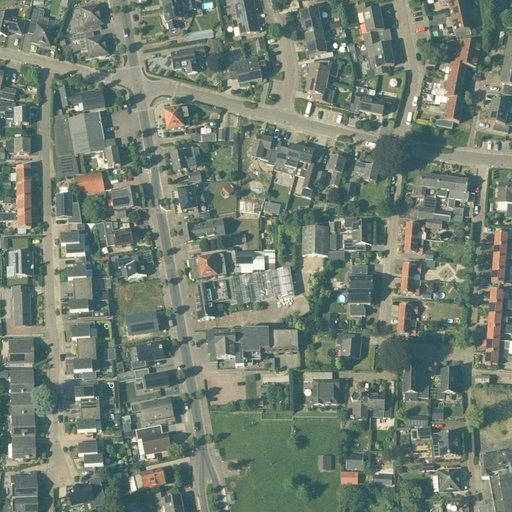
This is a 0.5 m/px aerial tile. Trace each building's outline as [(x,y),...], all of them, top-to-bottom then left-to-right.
[(32,0),(31,7),(43,8),(43,0),(32,0)] [(160,0),(161,4),(163,4),(164,10),(195,5),(201,3),(200,0),(180,0),(179,0),(160,0)] [(442,7),(448,6),(450,13),(465,9),(462,0),(452,0),(441,2),(442,7)] [(234,7),(237,22),(257,19),(253,3),(234,7)] [(320,21),(318,10),(323,9),(322,4),(314,6),(314,11),(300,14),(302,21),(298,22),(299,26),(320,21)] [(184,21),(183,14),(197,11),(195,5),(164,10),(165,17),(164,18),(165,22),(166,23),(167,24),(168,24),(169,32),(178,31),(176,23),(184,21)] [(358,16),(363,15),(365,25),(382,22),(380,11),(374,12),(372,5),(357,8),(358,16)] [(72,37),(72,38),(87,35),(94,33),(93,28),(101,26),(103,24),(100,8),(98,7),(80,10),(82,21),(78,21),(80,29),(75,30),(76,37),(72,37)] [(21,9),(19,18),(27,20),(29,11),(21,9)] [(450,13),(451,19),(445,21),(446,25),(467,20),(465,9),(450,13)] [(35,28),(31,44),(50,49),(55,30),(47,28),(49,21),(43,19),(44,14),(33,11),(29,26),(35,28)] [(0,15),(0,36),(6,38),(8,32),(21,36),(24,23),(11,20),(11,18),(0,15)] [(260,34),(257,19),(237,22),(241,38),(260,34)] [(470,32),(467,20),(446,25),(447,30),(453,28),(455,35),(470,32)] [(300,30),(303,29),(305,36),(328,32),(333,31),(332,26),(321,28),(320,21),(299,26),(300,30)] [(365,25),(367,36),(362,37),(364,44),(380,41),(378,34),(384,33),(382,22),(365,25)] [(212,32),(212,31),(186,36),(187,44),(214,39),(222,37),(221,30),(212,32)] [(305,36),(306,44),(303,44),(303,48),(325,44),(330,42),(328,32),(305,36)] [(88,41),(87,35),(72,38),(74,44),(79,43),(82,54),(89,52),(90,60),(99,58),(101,59),(105,59),(107,57),(109,56),(105,37),(88,41)] [(207,43),(209,56),(219,54),(218,50),(221,49),(220,40),(207,43)] [(263,40),(255,42),(257,52),(265,51),(263,40)] [(461,40),(461,42),(459,42),(456,54),(478,58),(480,46),(465,43),(466,41),(461,40)] [(381,47),(380,41),(364,44),(368,62),(375,60),(392,57),(390,46),(381,47)] [(326,50),(325,44),(303,48),(304,52),(308,51),(310,59),(327,55),(333,54),(332,49),(326,50)] [(353,47),(348,49),(351,64),(357,63),(353,47)] [(196,69),(194,59),(205,58),(203,49),(180,53),(180,54),(171,55),(174,72),(186,70),(188,76),(198,74),(197,69),(196,69)] [(456,54),(454,66),(476,70),(478,58),(456,54)] [(394,67),(392,57),(375,60),(368,62),(370,72),(374,71),(375,78),(390,75),(388,68),(394,67)] [(265,62),(258,64),(257,60),(246,62),(247,68),(250,84),(262,82),(261,77),(267,75),(265,62)] [(327,85),(328,79),(337,80),(339,67),(319,63),(318,70),(311,68),(308,81),(327,85)] [(511,64),(505,63),(504,69),(501,68),(500,74),(511,76),(511,64)] [(444,69),(450,70),(449,77),(464,79),(466,69),(476,70),(454,66),(451,65),(445,64),(444,69)] [(250,84),(247,68),(235,70),(235,68),(229,70),(231,83),(238,81),(239,87),(250,84)] [(0,100),(13,103),(16,92),(0,89),(3,73),(0,72),(0,100)] [(501,86),(504,86),(502,96),(511,98),(511,76),(500,74),(499,79),(502,79),(501,86)] [(449,77),(448,83),(433,80),(432,84),(434,85),(462,90),(464,79),(449,77)] [(334,93),(326,92),(327,85),(308,81),(306,95),(313,96),(312,103),(331,106),(334,93)] [(446,92),(445,99),(463,103),(463,102),(460,102),(462,90),(434,85),(433,90),(446,92)] [(93,93),(82,95),(81,95),(72,96),(70,88),(59,90),(63,110),(74,108),(73,107),(83,105),(85,113),(105,110),(102,93),(93,94),(93,93)] [(371,116),(375,99),(374,99),(375,93),(370,92),(368,93),(366,91),(358,90),(355,106),(361,108),(360,113),(371,116)] [(489,101),(492,102),(490,113),(507,116),(509,105),(511,105),(511,98),(502,96),(502,97),(491,94),(489,101)] [(385,99),(385,101),(375,99),(371,116),(383,118),(384,113),(390,114),(392,101),(385,99)] [(448,100),(447,106),(438,104),(437,109),(440,110),(461,114),(463,103),(445,99),(444,99),(448,100)] [(12,127),(13,127),(29,126),(28,112),(15,112),(15,105),(0,103),(0,114),(4,114),(4,121),(12,121),(12,127)] [(190,128),(188,120),(187,111),(181,113),(180,110),(164,113),(167,126),(165,127),(166,130),(168,131),(168,132),(190,128)] [(451,131),(453,124),(459,125),(461,114),(440,110),(439,114),(445,115),(444,122),(436,122),(436,127),(451,131)] [(511,127),(511,116),(507,116),(490,113),(488,124),(495,125),(493,133),(508,135),(509,128),(511,128),(511,127)] [(82,158),(103,154),(103,153),(116,151),(115,141),(105,143),(100,115),(75,119),(74,115),(53,119),(56,180),(74,177),(86,176),(82,158)] [(238,131),(230,131),(229,143),(237,144),(238,131)] [(254,148),(251,159),(268,163),(267,167),(275,169),(279,154),(270,151),(273,142),(273,141),(264,139),(264,137),(259,136),(259,137),(257,137),(254,148)] [(28,143),(13,143),(5,143),(5,151),(7,151),(7,156),(13,156),(28,156),(28,143)] [(288,156),(279,153),(279,154),(275,169),(296,175),(299,164),(303,150),(291,147),(288,156)] [(183,151),(184,155),(171,157),(174,175),(188,172),(196,170),(202,169),(198,150),(193,151),(193,149),(183,151)] [(297,170),(307,173),(302,190),(312,193),(313,191),(317,178),(318,173),(319,170),(310,167),(314,153),(303,150),(299,164),(297,170)] [(104,162),(107,162),(109,170),(120,168),(117,151),(116,151),(103,153),(103,154),(104,162)] [(338,189),(342,176),(346,162),(332,158),(328,172),(334,174),(330,186),(338,189)] [(379,170),(373,169),(373,167),(358,164),(357,164),(354,175),(365,177),(363,182),(376,185),(379,170)] [(15,169),(16,185),(29,185),(28,169),(15,169)] [(101,173),(86,176),(74,177),(77,195),(87,193),(88,197),(105,193),(101,173)] [(318,173),(317,178),(313,191),(314,191),(315,186),(323,188),(326,175),(318,173)] [(200,174),(188,175),(189,185),(201,183),(200,174)] [(425,198),(426,190),(438,192),(439,179),(422,177),(420,189),(418,189),(417,197),(425,198)] [(454,212),(455,202),(456,194),(455,194),(456,181),(439,179),(438,192),(437,198),(446,199),(447,193),(450,193),(448,209),(454,212)] [(469,195),(467,195),(468,183),(456,181),(455,194),(456,194),(455,202),(468,203),(469,195)] [(16,185),(16,200),(29,200),(29,185),(16,185)] [(222,190),(228,196),(233,191),(228,185),(222,190)] [(355,188),(347,186),(342,207),(354,210),(358,197),(353,196),(355,188)] [(498,205),(507,206),(506,220),(511,220),(511,186),(499,186),(498,205)] [(124,194),(111,196),(111,193),(106,194),(109,212),(114,211),(116,221),(127,219),(126,210),(127,210),(127,212),(141,209),(138,189),(123,192),(124,194)] [(203,196),(195,197),(193,189),(177,192),(182,214),(197,211),(196,206),(205,204),(203,196)] [(79,206),(72,206),(71,197),(57,197),(57,206),(56,206),(56,211),(57,211),(58,219),(68,219),(68,226),(82,226),(79,206)] [(16,200),(16,215),(29,215),(29,200),(16,200)] [(418,220),(429,222),(434,222),(435,213),(436,201),(424,200),(423,209),(419,208),(418,220)] [(451,215),(435,213),(434,222),(441,223),(450,224),(451,215)] [(30,231),(29,215),(16,215),(0,215),(0,223),(16,223),(17,231),(30,231)] [(344,230),(353,230),(353,236),(371,236),(370,226),(357,225),(356,219),(344,219),(344,230)] [(222,222),(183,229),(185,245),(225,238),(222,222)] [(107,241),(108,248),(115,247),(116,249),(133,246),(130,231),(113,234),(112,226),(111,225),(104,225),(96,226),(98,243),(107,241)] [(425,227),(419,227),(407,226),(405,240),(417,241),(426,242),(426,235),(424,235),(425,227)] [(328,258),(329,229),(303,228),(302,258),(324,258),(328,258)] [(495,235),(494,247),(511,248),(511,241),(507,241),(507,236),(495,235)] [(61,237),(61,248),(80,247),(79,236),(61,237)] [(353,236),(353,242),(344,242),(344,253),(356,253),(356,247),(371,246),(371,236),(353,236)] [(235,239),(236,245),(246,243),(245,237),(235,239)] [(423,248),(417,247),(417,241),(405,240),(404,255),(422,256),(423,248)] [(85,247),(80,247),(61,248),(62,253),(66,252),(67,259),(85,258),(85,247)] [(505,261),(506,256),(510,256),(510,253),(511,253),(511,248),(494,247),(493,260),(505,261)] [(248,254),(248,253),(238,253),(235,253),(236,267),(241,267),(251,267),(251,274),(265,273),(265,271),(275,271),(275,252),(263,252),(263,254),(248,254)] [(329,253),(330,263),(344,262),(343,252),(329,253)] [(31,256),(8,256),(8,269),(14,269),(14,278),(32,278),(31,256)] [(189,262),(192,281),(226,276),(222,257),(189,262)] [(137,258),(117,262),(118,270),(126,268),(129,281),(146,278),(144,265),(139,266),(137,258)] [(505,266),(505,261),(493,260),(492,272),(511,273),(511,268),(510,269),(510,266),(505,266)] [(90,264),(79,265),(79,271),(68,271),(68,283),(87,282),(86,270),(91,270),(91,267),(90,264)] [(420,282),(421,268),(403,267),(402,281),(414,282),(420,282)] [(367,268),(352,268),(352,276),(350,276),(350,292),(350,293),(371,294),(371,295),(373,295),(373,280),(366,280),(366,276),(367,276),(367,268)] [(213,306),(230,303),(231,309),(294,298),(290,271),(275,274),(226,281),(214,283),(214,282),(200,284),(201,289),(192,290),(197,322),(215,320),(215,318),(213,306)] [(503,286),(504,280),(509,280),(509,278),(511,277),(511,273),(492,272),(491,285),(503,286)] [(92,292),(92,281),(87,282),(68,283),(69,287),(73,287),(74,293),(92,292)] [(414,282),(402,281),(401,295),(412,296),(419,297),(420,288),(413,288),(414,282)] [(132,299),(125,300),(126,310),(154,305),(153,299),(151,299),(150,296),(153,296),(151,287),(131,291),(132,299)] [(11,299),(13,299),(14,328),(30,328),(29,298),(28,298),(28,289),(10,290),(11,299)] [(92,292),(74,293),(74,300),(69,300),(70,304),(93,302),(92,292)] [(350,293),(350,292),(348,292),(348,307),(350,307),(350,318),(365,318),(365,311),(364,311),(364,307),(371,307),(371,295),(371,294),(350,293)] [(491,292),(490,305),(502,306),(503,293),(491,292)] [(81,315),(81,321),(93,320),(93,314),(94,314),(93,302),(70,304),(70,315),(81,315)] [(501,318),(502,306),(490,305),(489,317),(501,318)] [(418,309),(412,308),(400,307),(399,322),(410,323),(411,317),(417,317),(418,309)] [(153,316),(130,320),(132,331),(143,329),(144,335),(156,333),(153,316)] [(322,316),(321,330),(333,330),(334,316),(322,316)] [(500,326),(501,318),(489,317),(488,330),(511,331),(511,327),(500,326)] [(416,329),(410,329),(410,323),(399,322),(397,336),(415,338),(416,329)] [(90,341),(90,330),(95,330),(94,324),(82,325),(83,331),(71,331),(72,342),(90,341)] [(499,343),(499,338),(504,338),(504,335),(511,335),(511,331),(511,332),(511,331),(488,330),(487,342),(499,343)] [(210,352),(210,361),(211,363),(217,363),(217,361),(235,360),(236,363),(236,369),(240,369),(244,368),(244,367),(253,367),(253,362),(261,362),(261,356),(298,354),(297,331),(279,331),(272,331),(242,331),(242,332),(217,332),(206,332),(207,342),(208,342),(208,352),(210,352)] [(337,346),(342,346),(341,361),(348,361),(348,360),(359,361),(361,345),(354,344),(355,336),(338,335),(337,346)] [(77,347),(77,353),(96,352),(95,341),(90,341),(72,342),(72,347),(77,347)] [(8,343),(9,367),(32,366),(32,349),(26,349),(26,342),(8,343)] [(504,348),(499,348),(499,343),(487,342),(486,354),(509,356),(509,351),(504,351),(504,348)] [(139,363),(132,364),(133,371),(147,369),(145,363),(164,360),(161,344),(137,348),(139,363)] [(73,360),(73,364),(92,363),(97,363),(96,352),(77,353),(78,359),(73,360)] [(497,368),(498,362),(502,363),(503,360),(506,360),(506,359),(508,359),(508,363),(511,363),(511,355),(509,356),(486,354),(485,367),(497,368)] [(93,374),(92,363),(73,364),(74,375),(93,374)] [(168,376),(151,379),(149,371),(136,374),(138,382),(143,381),(145,393),(171,388),(168,376)] [(405,371),(404,394),(418,395),(418,400),(429,400),(429,388),(419,388),(419,372),(405,371)] [(437,390),(437,401),(445,402),(445,395),(456,395),(456,373),(442,372),(441,390),(437,390)] [(9,375),(10,396),(33,395),(32,374),(9,375)] [(333,375),(305,376),(305,385),(315,385),(315,406),(338,406),(338,384),(333,384),(333,375)] [(489,387),(489,378),(476,377),(476,386),(489,387)] [(76,402),(94,401),(94,391),(98,390),(98,384),(84,385),(84,391),(75,391),(76,402)] [(10,396),(10,418),(33,418),(33,395),(10,396)] [(367,413),(371,413),(371,397),(360,396),(360,397),(354,396),(351,402),(354,407),(353,421),(367,421),(367,413)] [(391,407),(385,407),(385,397),(371,397),(371,413),(379,413),(379,419),(391,420),(391,407)] [(81,406),(81,413),(100,412),(99,401),(94,401),(76,402),(76,407),(81,406)] [(144,423),(152,422),(173,418),(170,402),(159,404),(158,403),(154,404),(154,405),(145,406),(145,405),(131,407),(132,415),(142,413),(144,423)] [(432,410),(432,422),(443,422),(444,410),(432,410)] [(100,412),(81,413),(82,419),(77,420),(77,424),(96,423),(101,423),(100,412)] [(10,418),(11,440),(34,439),(33,418),(10,418)] [(428,429),(428,418),(409,418),(409,428),(428,429)] [(96,434),(96,423),(77,424),(78,435),(96,434)] [(130,431),(129,424),(121,426),(122,433),(130,431)] [(432,440),(431,429),(411,431),(412,441),(432,440)] [(168,436),(153,439),(152,430),(137,433),(139,443),(143,442),(146,457),(171,452),(168,436)] [(457,436),(433,437),(433,443),(437,443),(437,445),(440,445),(440,459),(458,458),(457,436)] [(34,461),(34,439),(11,440),(11,461),(34,461)] [(79,458),(98,457),(97,446),(79,447),(79,458)] [(511,511),(511,453),(480,459),(481,465),(481,481),(489,480),(492,500),(487,501),(488,507),(478,509),(478,511),(511,511)] [(103,468),(103,457),(98,457),(79,458),(80,463),(84,462),(85,469),(103,468)] [(363,457),(345,457),(344,469),(363,470),(363,457)] [(331,472),(331,458),(319,458),(318,472),(331,472)] [(137,492),(144,490),(144,491),(166,486),(162,471),(141,476),(141,478),(134,479),(137,492)] [(460,471),(438,473),(439,494),(461,493),(460,471)] [(111,484),(129,480),(127,474),(110,478),(111,484)] [(341,475),(341,487),(358,487),(358,475),(341,475)] [(24,478),(11,478),(11,486),(12,486),(12,501),(36,500),(35,486),(25,486),(24,478)] [(91,487),(70,492),(72,497),(71,498),(73,508),(84,506),(85,507),(94,504),(96,510),(104,508),(102,502),(106,502),(100,479),(90,482),(91,487)] [(157,510),(165,508),(166,511),(183,511),(181,499),(180,499),(178,491),(154,495),(157,510)] [(12,501),(12,511),(35,511),(36,500),(12,501)]
